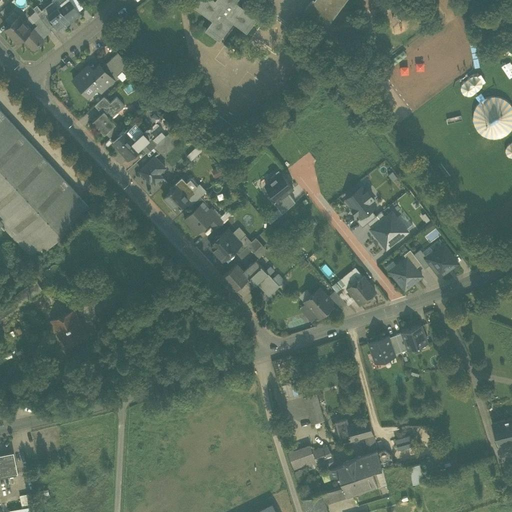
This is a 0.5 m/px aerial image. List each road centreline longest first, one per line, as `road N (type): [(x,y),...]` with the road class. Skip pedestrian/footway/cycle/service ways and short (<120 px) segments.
road 1 (residential): [(26,82),(273,346)]
road 2 (residential): [(402,306),(299,174)]
road 3 (track): [(258,351),(299,511)]
road 4 (unclassified): [(273,346),(123,396)]
road 5 (unclassified): [(273,346),(402,306)]
road 6 (unclassified): [(132,0),(26,82)]
road 7 (unknown): [(436,292),(468,353),(485,415)]
road 8 (unclassified): [(123,396),(0,427)]
